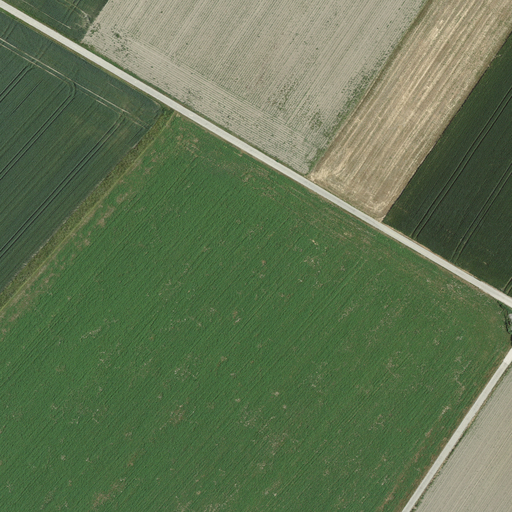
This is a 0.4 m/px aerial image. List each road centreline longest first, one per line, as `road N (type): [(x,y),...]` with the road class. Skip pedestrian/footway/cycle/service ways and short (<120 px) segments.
road 1 (track): [(0,3),(511,304)]
road 2 (track): [(511,353),(405,511)]
